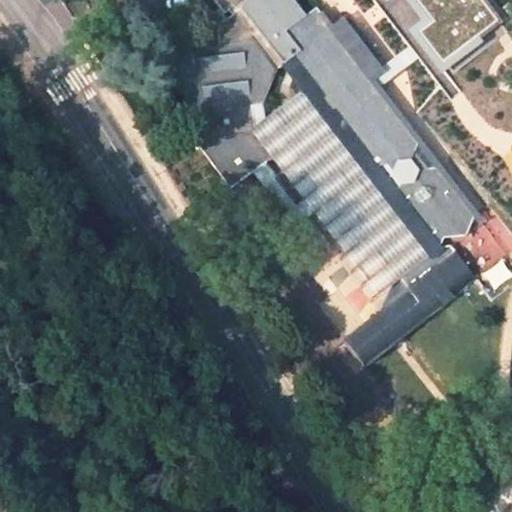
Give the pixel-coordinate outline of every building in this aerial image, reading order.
[(311,167),(307,177),(314,187),(325,185),(320,195),(334,214),(359,211),(366,220),(361,230),(381,257),(388,268),(391,267),(407,290),(387,321),(352,348),(372,378),(471,304),(433,252),(440,251),(443,240),(467,236),(475,216),(379,87),(370,75),(379,56),(342,9),(334,32),(327,48),(310,42),(312,35),(299,18),(285,0),(215,0),(227,15),(231,11),(234,15),(208,36),(210,49),(188,52),(174,85),(195,111),(200,140),(196,140),(196,142),(197,142),(231,188),(274,159),(278,157),(262,135),(260,122),(258,106),(262,105),(276,71),(292,59),(311,83),(319,94),(314,105),(306,106),(300,117),(321,146),(316,157),(323,167),(311,167)] [(387,0),(374,0),(409,44),(370,75),(379,87),(418,56),(453,99),(461,93),(443,71),(416,35),(387,0)] [(409,0),(429,25),(416,35),(443,71),(448,67),(504,23),(486,0),(409,0)] [(299,18),(312,35),(310,42),(327,48),(334,32),(328,33),(310,10),(299,18)] [(510,31),(504,23),(448,67),(455,75),(510,31)] [(388,268),(381,257),(361,230),(366,220),(359,211),(334,214),(320,195),(325,185),(314,187),(307,177),(311,167),(323,167),(316,157),(321,146),(300,117),(306,106),(314,105),(319,94),(311,83),(260,122),(262,135),(278,157),(274,159),(380,310),(407,290),(391,267),(388,268)]
